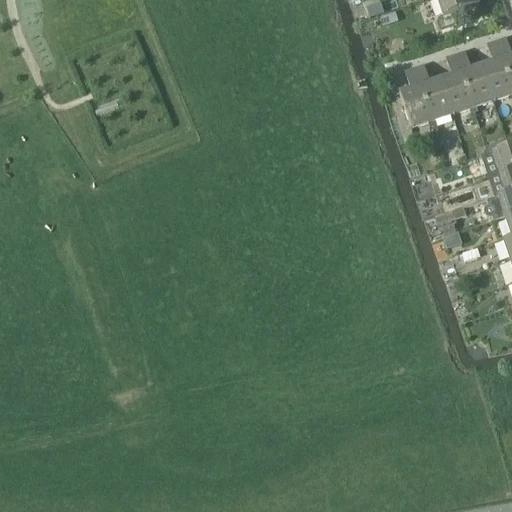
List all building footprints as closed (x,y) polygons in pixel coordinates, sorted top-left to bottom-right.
[(435,0),(442,19),(478,7),(475,0),(435,0)] [(506,39),(497,43),(511,88),(511,56),(511,57),(506,39)] [(493,63),(482,67),(494,103),(511,97),(511,88),(497,43),(488,46),(493,63)] [(465,54),(455,57),(473,110),(494,103),(482,67),(471,70),(465,54)] [(452,77),(441,80),(453,117),(472,110),(473,110),(455,57),(454,57),(447,60),(452,77)] [(424,67),(415,70),(432,124),(452,117),(453,117),(441,80),(440,81),(430,84),(424,67)] [(411,90),(399,94),(411,130),(430,124),(432,124),(415,70),(413,71),(405,74),(411,90)] [(511,147),(493,154),(482,158),(489,179),(511,171),(511,147)] [(511,171),(489,179),(495,198),(498,197),(506,194),(507,195),(511,193),(511,171)] [(483,211),(483,213),(484,215),(485,217),(487,219),(489,219),(490,219),(492,219),(493,223),(505,219),(511,216),(511,193),(507,195),(506,194),(498,197),(495,198),(486,201),(487,206),(486,207),(484,209),(483,211)] [(511,239),(503,242),(510,263),(511,262),(511,239)] [(477,251),(462,256),(464,264),(480,259),(477,251)]
